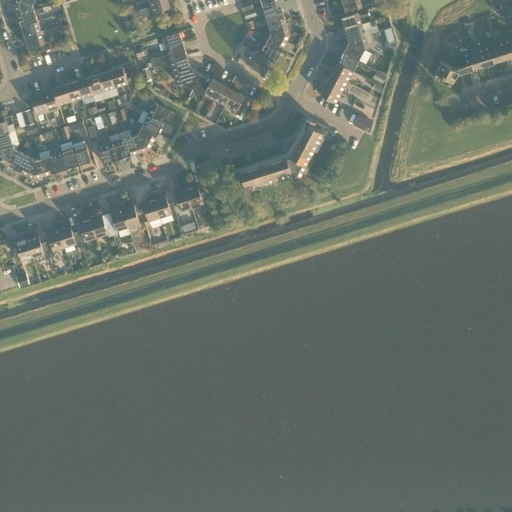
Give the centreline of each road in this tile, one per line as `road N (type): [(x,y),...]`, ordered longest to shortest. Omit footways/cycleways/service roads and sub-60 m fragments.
road 1 (residential): [(0,215),(164,170),(187,152),(271,125),(292,98)]
road 2 (residential): [(292,98),(205,49),(196,18),(240,7)]
